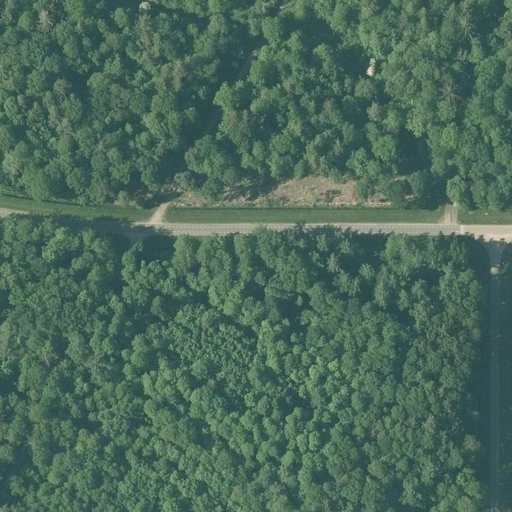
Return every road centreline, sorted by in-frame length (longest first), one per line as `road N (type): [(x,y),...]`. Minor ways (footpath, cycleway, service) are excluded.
road 1 (tertiary): [(494,230),(145,230),(0,214)]
road 2 (track): [(445,230),(436,179),(354,68),(298,39),(128,0)]
road 3 (track): [(162,206),(107,281),(0,494)]
road 4 (unclassified): [(494,511),(494,230)]
road 5 (track): [(286,0),(184,168)]
